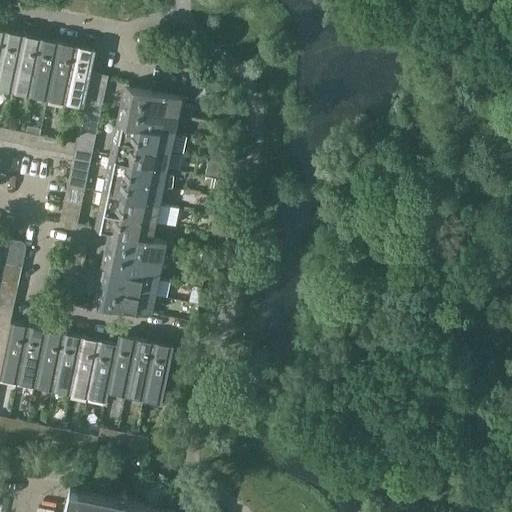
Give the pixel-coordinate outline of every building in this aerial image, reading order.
[(24,33),(6,30),(0,58),(0,84),(12,87),(24,33)] [(41,37),(24,33),(12,87),(30,91),(41,37)] [(59,41),(41,37),(30,91),(31,91),(48,94),(59,41)] [(76,45),(59,41),(48,94),(65,98),(76,45)] [(95,48),(76,45),(65,98),(84,102),(95,48)] [(104,96),(107,81),(95,78),(92,93),(104,96)] [(177,114),(178,114),(182,96),(143,87),(128,84),(124,102),(139,106),(177,114)] [(102,103),(90,100),(88,113),(100,116),(102,103)] [(139,106),(124,102),(121,120),(136,124),(174,132),(178,114),(177,114),(139,106)] [(96,131),(100,116),(88,113),(84,129),(96,131)] [(121,120),(117,138),(133,141),(170,149),(174,132),(136,124),(121,120)] [(18,130),(4,126),(1,138),(15,142),(18,130)] [(36,146),(39,134),(25,131),(22,143),(36,146)] [(53,137),(39,134),(36,146),(51,149),(53,137)] [(95,138),(83,136),(80,149),(92,151),(95,138)] [(117,138),(113,156),(129,159),(167,167),(170,149),(133,141),(117,138)] [(72,154),(75,142),(60,139),(58,151),(72,154)] [(228,162),(231,144),(215,141),(211,159),(228,162)] [(92,151),(80,149),(77,164),(89,166),(92,151)] [(113,156),(110,173),(126,177),(163,185),(167,167),(129,159),(113,156)] [(87,173),(75,171),(73,184),(85,186),(87,173)] [(110,173),(106,191),(123,195),(159,202),(163,185),(126,177),(110,173)] [(81,202),(85,186),(73,184),(69,199),(81,202)] [(123,195),(106,191),(102,209),(120,212),(156,220),(159,202),(123,195)] [(80,209),(68,206),(65,221),(77,224),(80,209)] [(152,237),(156,220),(120,212),(102,209),(98,226),(117,230),(127,232),(166,240),(152,237)] [(92,226),(80,223),(77,237),(89,239),(92,226)] [(117,230),(98,226),(98,227),(112,230),(109,247),(123,250),(162,258),(166,240),(127,232),(117,230)] [(20,247),(8,244),(5,259),(17,261),(20,247)] [(87,246),(75,244),(72,258),(84,260),(87,246)] [(109,247),(105,265),(120,268),(159,276),(162,258),(123,250),(109,247)] [(81,275),(84,260),(72,258),(69,272),(81,275)] [(105,265),(101,282),(116,285),(155,294),(159,276),(120,268),(105,265)] [(1,279),(12,282),(15,269),(3,266),(1,279)] [(12,282),(1,279),(0,282),(0,294),(9,297),(12,282)] [(80,282),(68,279),(65,294),(77,297),(80,282)] [(116,285),(101,282),(98,301),(112,304),(151,312),(155,294),(116,285)] [(0,373),(17,377),(29,324),(10,320),(0,368),(0,373)] [(29,324),(17,377),(35,381),(46,328),(29,324)] [(64,331),(46,328),(35,381),(53,385),(64,331)] [(81,335),(64,331),(53,385),(70,388),(81,335)] [(106,396),(119,333),(118,333),(116,342),(99,339),(88,392),(106,396)] [(125,390),(137,337),(119,333),(106,396),(107,396),(109,387),(125,390)] [(81,335),(70,388),(88,392),(99,339),(81,335)] [(137,337),(125,390),(143,394),(154,340),(137,337)] [(154,340),(143,394),(161,398),(173,344),(154,340)] [(24,433),(27,421),(13,418),(10,430),(24,433)] [(41,424),(27,421),(24,433),(38,436),(41,424)] [(59,440),(62,428),(48,426),(45,437),(59,440)] [(100,427),(98,436),(98,439),(111,442),(114,430),(100,427)] [(76,431),(62,428),(59,440),(74,443),(76,431)] [(133,446),(135,434),(121,431),(118,443),(133,446)] [(98,436),(83,433),(81,445),(96,448),(98,439),(98,436)] [(149,437),(135,434),(133,446),(147,449),(149,437)] [(165,511),(168,503),(70,482),(63,511),(165,511)]
